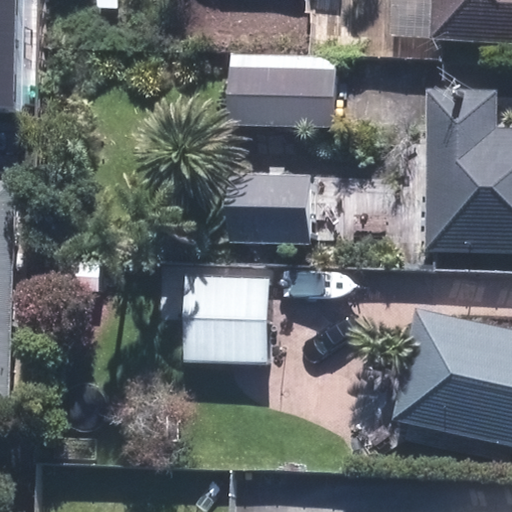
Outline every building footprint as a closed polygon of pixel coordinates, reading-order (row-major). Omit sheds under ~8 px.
[(511,0),(446,0),(445,34),(511,36),(511,0)] [(340,67),(235,63),(232,126),(337,131),(340,67)] [(502,98),(443,95),(437,239),(511,242),(511,133),(500,132),(502,98)] [(319,185),(241,181),(239,235),(316,239),(319,185)] [(21,186),(0,185),(0,389),(17,390),(21,186)] [(118,261),(70,260),(70,299),(117,300),(118,261)] [(270,287),(196,285),(194,359),(268,361),(270,287)] [(511,334),(430,315),(408,408),(511,431),(511,334)]
